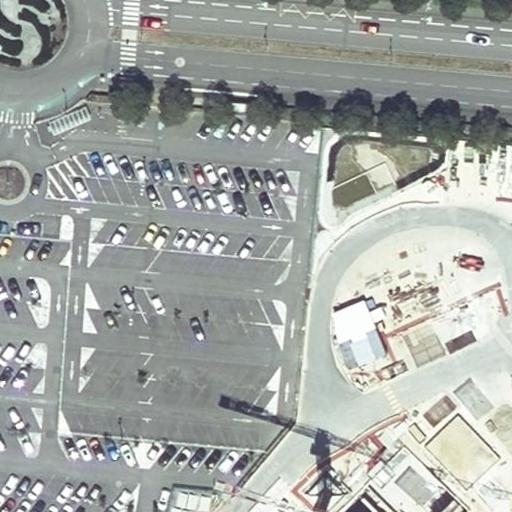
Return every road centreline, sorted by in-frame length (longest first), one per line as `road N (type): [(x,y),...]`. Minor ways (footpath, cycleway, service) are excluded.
road 1 (unclassified): [(82,52),(511,91)]
road 2 (unclassified): [(511,47),(87,13)]
